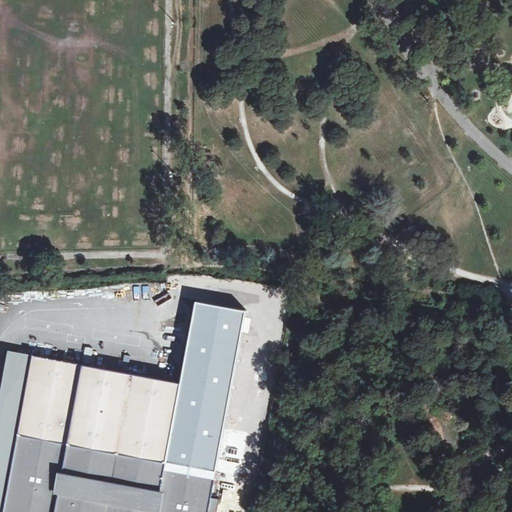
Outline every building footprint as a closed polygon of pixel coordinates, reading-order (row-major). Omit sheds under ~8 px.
[(89,21),(89,3),(72,3),(73,21),(89,21)] [(143,31),(159,31),(159,16),(143,16),(143,31)] [(102,24),(101,41),(118,41),(118,24),(102,24)] [(62,51),(61,35),(45,35),(45,51),(62,51)] [(78,70),(78,54),(62,54),(62,70),(78,70)] [(133,56),(133,72),(149,72),(149,56),(133,56)] [(98,91),(115,91),(115,74),(98,74),(98,91)] [(51,114),(66,114),(67,98),(51,98),(51,114)] [(101,124),(101,143),(117,143),(117,124),(101,124)] [(64,150),(63,134),(46,135),(47,151),(64,150)] [(145,151),(145,134),(129,134),(128,150),(145,151)] [(68,175),(86,175),(86,159),(68,158),(68,175)] [(30,178),(45,178),(45,163),(30,163),(30,178)] [(135,213),(136,194),(121,193),(120,212),(135,213)] [(99,228),(100,211),(84,210),(82,227),(99,228)] [(217,511),(220,496),(212,495),(217,470),(167,461),(182,382),(34,355),(4,511),(217,511)]
